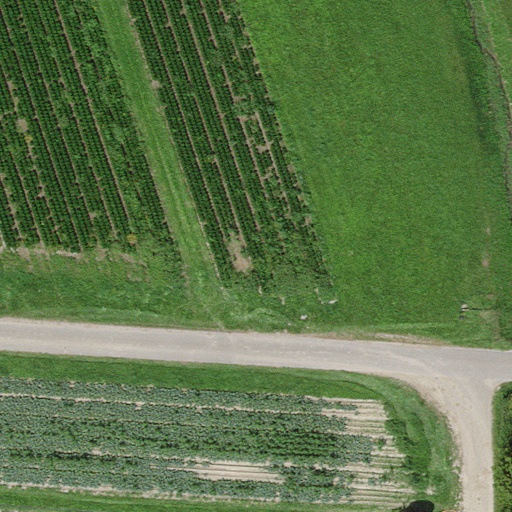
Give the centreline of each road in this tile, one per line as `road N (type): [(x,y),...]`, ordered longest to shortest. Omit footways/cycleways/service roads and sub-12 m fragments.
road 1 (unclassified): [(511,364),(0,333)]
road 2 (track): [(478,511),(474,362)]
